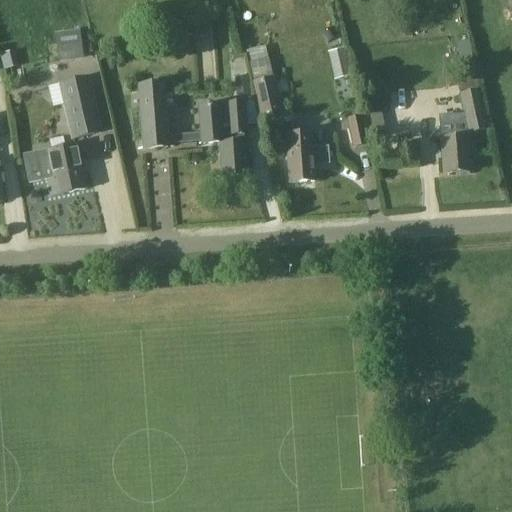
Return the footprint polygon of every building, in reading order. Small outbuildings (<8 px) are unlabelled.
[(59,63),(83,60),(79,31),(55,35),(59,63)] [(331,54),(338,82),(356,78),(350,49),(331,54)] [(249,62),(262,121),(284,116),(276,76),(274,77),(269,57),(249,62)] [(234,78),(236,97),(250,96),(249,77),(234,78)] [(103,135),(90,78),(57,85),(71,143),(103,135)] [(462,95),(480,91),(477,78),(460,81),(462,95)] [(173,146),(172,137),(168,84),(141,86),(146,152),(173,150),(173,146)] [(462,95),(459,96),(467,136),(489,131),(480,91),(462,95)] [(172,137),(173,146),(204,143),(205,148),(220,146),(222,179),(247,177),(246,160),(247,159),(246,143),(249,143),(245,104),(200,108),(202,135),(172,137)] [(364,118),(349,121),(355,151),(370,147),(364,118)] [(293,125),(279,126),(280,144),(286,144),(289,185),(315,183),(314,168),(329,167),(328,149),(313,150),(312,150),(311,136),(294,137),(293,125)] [(469,138),(451,140),(441,141),(443,174),(472,172),(469,138)] [(30,184),(47,180),(54,179),(57,197),(85,191),(76,146),(24,156),(30,184)]
